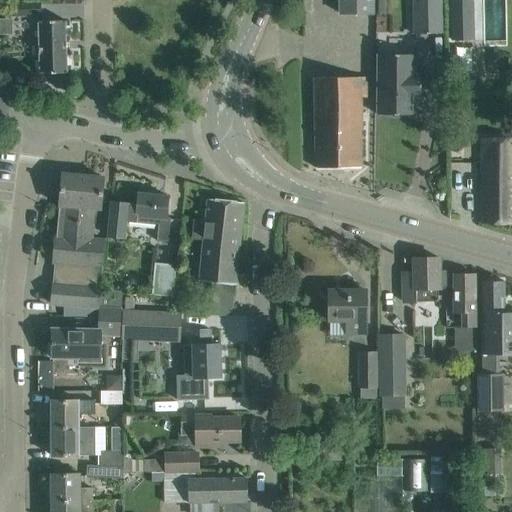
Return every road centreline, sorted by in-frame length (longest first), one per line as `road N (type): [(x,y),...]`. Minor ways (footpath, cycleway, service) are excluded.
road 1 (residential): [(37,116),(12,304),(15,493)]
road 2 (residential): [(271,189),(263,230),(268,511)]
road 3 (tertiary): [(511,255),(271,189)]
road 4 (tertiary): [(226,142),(226,81),(261,0)]
road 5 (residential): [(102,134),(100,0)]
road 6 (tertiary): [(226,142),(102,134)]
